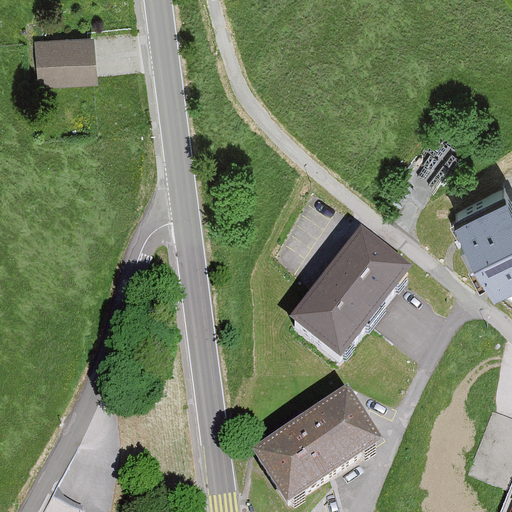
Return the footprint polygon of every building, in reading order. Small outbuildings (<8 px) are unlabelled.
[(36,39),(40,84),(94,80),(91,35),(36,39)] [(511,198),(506,188),(456,214),(494,286),(511,277),(511,198)] [(289,327),(340,369),(412,283),(362,240),(289,327)] [(252,460),(285,511),(287,511),(381,451),(346,398),(252,460)] [(511,420),(492,412),(467,474),(509,492),(511,484),(511,420)] [(511,511),(511,484),(509,492),(501,511),(511,511)] [(79,511),(56,497),(47,511),(79,511)]
